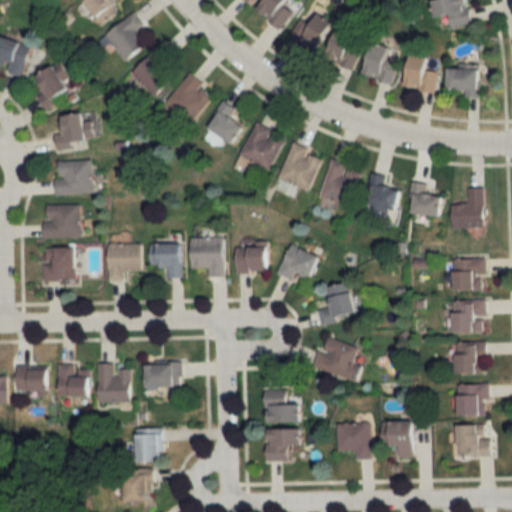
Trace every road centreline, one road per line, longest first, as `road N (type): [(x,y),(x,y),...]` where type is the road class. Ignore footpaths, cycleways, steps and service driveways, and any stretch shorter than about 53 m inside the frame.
road 1 (residential): [(0,326),(221,328),(229,495),(511,501)]
road 2 (residential): [(183,0),(253,73),(317,106),(431,136),(511,145)]
